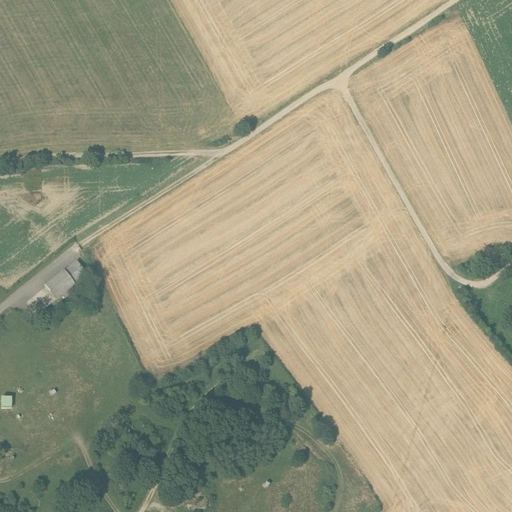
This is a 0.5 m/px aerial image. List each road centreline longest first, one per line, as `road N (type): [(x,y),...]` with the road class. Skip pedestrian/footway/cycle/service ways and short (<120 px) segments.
road 1 (track): [(141,511),(175,433),(205,400),(258,405),(333,456),(341,471),(336,511)]
road 2 (track): [(335,80),(451,275),(480,285),(511,268)]
road 3 (track): [(223,152),(78,244),(0,309)]
road 4 (track): [(0,162),(223,152)]
road 5 (track): [(453,0),(335,80)]
road 6 (track): [(335,80),(223,152)]
